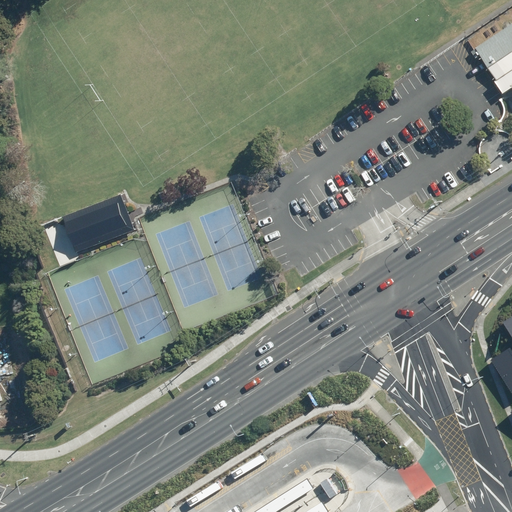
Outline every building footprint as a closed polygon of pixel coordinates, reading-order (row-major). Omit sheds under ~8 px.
[(495,82),(493,83),(501,96),(511,89),(511,90),(511,23),(475,49),(475,50),(470,53),(474,59),(478,56),(495,82)] [(120,199),(62,220),(74,252),(131,231),(120,199)] [(511,345),(494,356),(511,383),(511,345)] [(14,358),(1,360),(3,376),(16,374),(14,358)] [(331,475),(324,480),(334,495),(341,490),(331,475)] [(273,511),(316,485),(311,476),(254,511),(324,511),(331,508),(325,498),(303,511),(273,511)]
